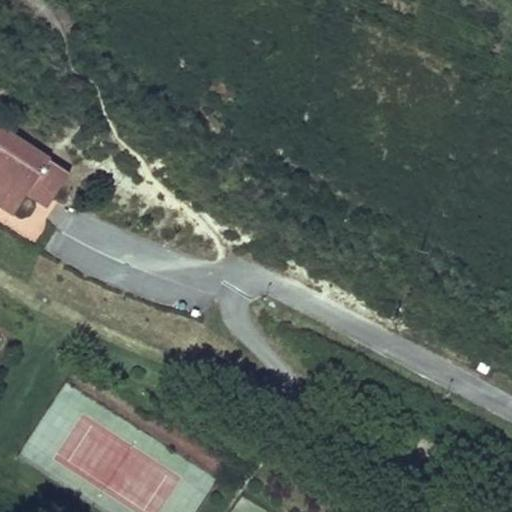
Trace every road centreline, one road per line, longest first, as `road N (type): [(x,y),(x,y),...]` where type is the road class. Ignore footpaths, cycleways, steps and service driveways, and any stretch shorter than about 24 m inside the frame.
road 1 (track): [(283,382),(256,382),(0,266)]
road 2 (residential): [(511,402),(271,275),(240,275)]
